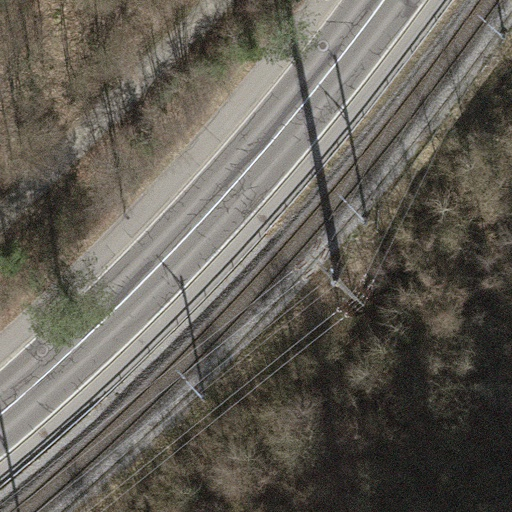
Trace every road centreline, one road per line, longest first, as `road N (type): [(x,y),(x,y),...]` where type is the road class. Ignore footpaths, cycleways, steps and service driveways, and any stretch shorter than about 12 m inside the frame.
road 1 (primary): [(385,0),(250,170),(0,416)]
road 2 (track): [(0,220),(216,0)]
